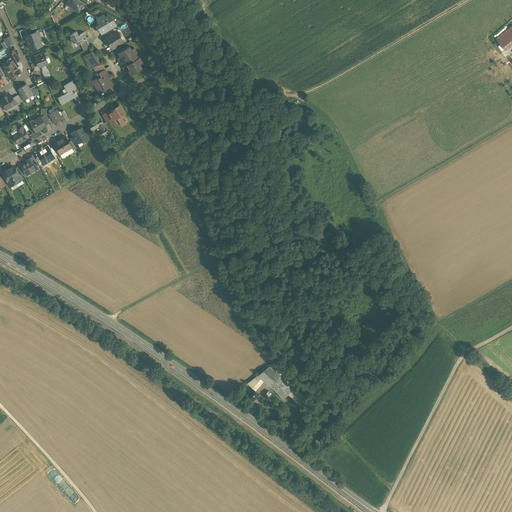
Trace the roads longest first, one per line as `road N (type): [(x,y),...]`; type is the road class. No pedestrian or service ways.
road 1 (track): [(393,489),(254,336),(222,280),(196,190),(125,89)]
road 2 (secondary): [(372,511),(131,335),(0,254)]
road 3 (track): [(300,99),(330,118),(439,327)]
road 4 (track): [(382,511),(457,364),(511,327)]
road 5 (track): [(300,99),(471,0)]
road 6 (residential): [(126,88),(0,161)]
road 7 (track): [(94,511),(0,405)]
road 8 (track): [(107,320),(216,258)]
